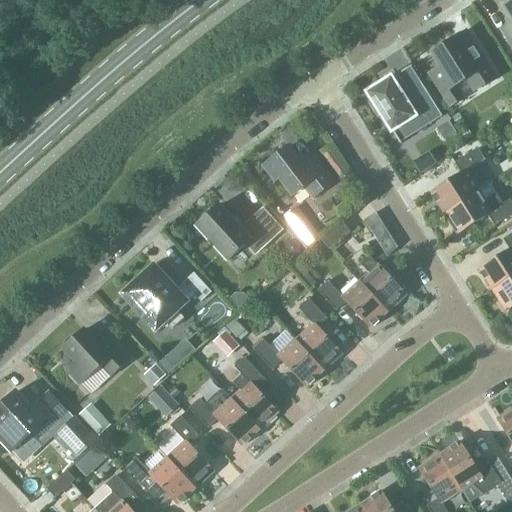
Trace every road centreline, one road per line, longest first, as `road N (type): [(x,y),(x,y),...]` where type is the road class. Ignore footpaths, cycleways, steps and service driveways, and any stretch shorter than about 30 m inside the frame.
road 1 (residential): [(0,354),(229,144),(314,80)]
road 2 (residential): [(224,511),(396,353),(458,307)]
road 3 (residential): [(458,307),(314,80)]
road 4 (secondary): [(0,172),(200,0)]
road 5 (residential): [(276,511),(498,371)]
